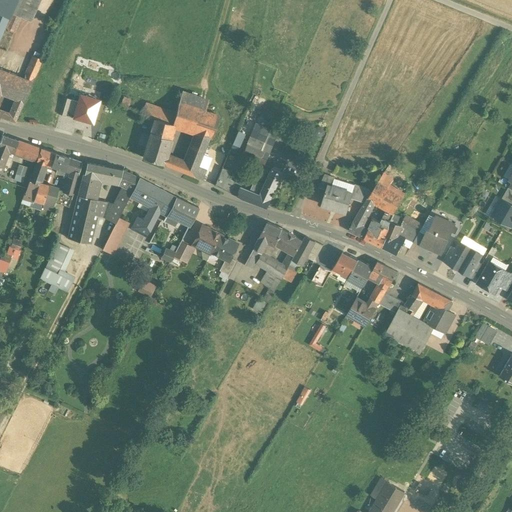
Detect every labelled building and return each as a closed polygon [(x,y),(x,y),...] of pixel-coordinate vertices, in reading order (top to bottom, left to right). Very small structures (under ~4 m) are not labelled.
[(17,0),(0,40),(0,49),(9,52),(23,18),(31,22),(40,0),(17,0)] [(0,0),(0,40),(17,0),(0,0)] [(33,57),(26,74),(28,75),(35,78),(42,61),(33,57)] [(0,89),(0,93),(2,94),(11,74),(7,72),(0,89)] [(26,80),(11,74),(2,94),(15,99),(24,102),(33,82),(26,80)] [(182,92),(178,104),(194,109),(204,112),(208,100),(182,92)] [(132,101),(116,94),(113,102),(128,109),(132,101)] [(74,117),(92,122),(99,101),(80,95),(78,102),(74,117)] [(9,114),(2,112),(0,115),(0,120),(14,125),(18,118),(17,117),(24,102),(15,99),(9,114)] [(74,117),(78,102),(67,99),(62,117),(73,120),(74,117)] [(127,111),(153,120),(154,118),(172,124),(175,112),(148,103),(147,106),(132,101),(128,109),(127,111)] [(175,112),(172,124),(173,125),(188,130),(188,129),(194,110),(194,109),(178,104),(175,112)] [(204,112),(194,109),(194,110),(188,129),(188,130),(196,132),(208,136),(212,138),(219,117),(204,112)] [(153,120),(150,132),(169,139),(173,125),(172,124),(154,118),(153,120)] [(250,136),(273,146),(278,133),(255,123),(250,136)] [(169,139),(150,132),(143,157),(163,164),(165,156),(169,139)] [(182,162),(179,170),(193,176),(197,164),(208,136),(196,132),(185,161),(182,160),(182,162)] [(237,132),(235,136),(236,136),(229,151),(235,153),(238,147),(244,135),(237,132)] [(25,143),(1,135),(0,138),(0,147),(8,150),(21,155),(25,143)] [(39,148),(25,143),(21,155),(31,158),(35,159),(39,148)] [(269,153),(247,144),(242,155),(249,158),(252,152),(267,159),(269,153)] [(8,150),(0,147),(0,163),(2,165),(8,150)] [(61,155),(41,149),(30,181),(39,184),(47,164),(50,165),(49,165),(57,168),(61,155)] [(267,159),(252,152),(249,158),(264,165),(267,159)] [(69,158),(61,155),(57,168),(64,171),(65,171),(69,158)] [(182,162),(165,156),(163,164),(179,170),(182,162)] [(81,163),(69,158),(65,171),(69,173),(70,170),(78,173),(81,163)] [(113,168),(86,163),(78,196),(89,199),(89,198),(94,176),(111,180),(113,168)] [(13,180),(23,184),(28,168),(19,164),(13,180)] [(205,167),(197,164),(193,176),(200,179),(205,167)] [(122,170),(113,168),(111,180),(118,183),(122,170)] [(242,184),(227,178),(230,171),(222,168),(218,177),(214,186),(236,196),(240,187),(241,187),(242,184)] [(241,187),(240,187),(236,196),(267,208),(282,173),(272,168),(264,185),(260,195),(251,191),(241,187)] [(69,173),(64,192),(73,194),(78,173),(70,170),(69,173)] [(138,178),(122,170),(118,183),(124,186),(115,204),(110,215),(111,215),(118,217),(130,195),(138,178)] [(334,178),(323,174),(318,188),(325,190),(327,185),(331,186),(334,178)] [(383,174),(378,182),(386,187),(391,179),(383,174)] [(175,197),(138,178),(130,195),(150,206),(149,209),(143,219),(152,224),(159,210),(167,214),(175,197)] [(30,181),(29,180),(26,191),(45,197),(48,187),(39,184),(30,181)] [(264,185),(255,181),(251,191),(260,195),(264,185)] [(372,191),(367,199),(374,203),(389,211),(393,213),(403,197),(386,187),(378,182),(372,191)] [(331,186),(327,185),(325,190),(320,205),(346,213),(351,199),(353,193),(352,193),(331,186)] [(372,191),(354,185),(352,193),(353,193),(351,199),(364,203),(367,199),(372,191)] [(58,189),(48,187),(45,197),(47,197),(55,199),(58,189)] [(511,190),(509,188),(508,188),(501,199),(511,205),(511,190)] [(45,197),(26,191),(24,198),(42,203),(45,197)] [(89,199),(78,196),(76,205),(81,207),(103,213),(110,215),(115,204),(89,198),(89,199)] [(198,207),(176,197),(175,197),(167,214),(166,214),(178,220),(189,225),(198,207)] [(42,203),(24,198),(21,207),(39,212),(42,203)] [(374,203),(367,199),(364,203),(360,209),(367,214),(374,203)] [(511,205),(501,199),(495,210),(496,210),(493,216),(511,226),(511,223),(511,205)] [(81,207),(76,205),(69,238),(91,244),(96,216),(80,211),(81,207)] [(103,213),(81,207),(80,211),(96,216),(102,218),(103,213)] [(360,209),(356,216),(353,221),(363,226),(367,214),(360,209)] [(389,211),(384,220),(389,222),(390,220),(392,218),(394,214),(393,213),(389,211)] [(178,220),(166,214),(163,221),(164,221),(174,226),(178,220)] [(401,217),(394,214),(392,218),(390,220),(389,222),(401,227),(403,222),(406,216),(402,214),(401,217)] [(118,217),(111,215),(108,220),(109,221),(109,220),(115,223),(118,217)] [(423,226),(406,216),(403,222),(419,231),(423,226)] [(115,223),(106,242),(115,247),(128,223),(127,223),(118,218),(119,217),(118,217),(115,223)] [(143,219),(138,217),(134,226),(133,226),(133,227),(147,234),(152,224),(143,219)] [(376,233),(384,237),(389,222),(384,220),(381,219),(376,233)] [(454,230),(435,219),(425,235),(420,244),(439,255),(454,230)] [(282,229),(268,221),(256,242),(264,246),(266,244),(270,236),(277,240),(282,229)] [(363,226),(353,221),(348,230),(358,235),(363,226)] [(401,227),(389,222),(384,237),(394,241),(398,234),(401,227)] [(412,243),(419,231),(403,222),(401,227),(398,234),(404,237),(405,240),(402,244),(409,250),(412,243)] [(376,233),(363,226),(358,235),(382,247),(386,239),(384,238),(384,237),(376,233)] [(220,236),(202,227),(192,245),(210,254),(219,236),(220,236)] [(302,240),(282,229),(277,240),(297,251),(302,240)] [(425,235),(419,231),(412,243),(418,247),(420,244),(425,235)] [(394,241),(384,237),(384,238),(386,239),(382,247),(396,254),(401,244),(402,244),(405,240),(404,237),(398,234),(394,241)] [(236,244),(219,236),(211,252),(225,259),(228,260),(229,258),(236,244)] [(270,236),(266,244),(272,247),(275,244),(286,250),(295,255),(297,251),(277,240),(270,236)] [(314,241),(305,236),(295,255),(292,260),(300,264),(301,265),(314,241)] [(13,238),(0,267),(0,270),(4,273),(11,257),(15,258),(22,242),(13,238)] [(115,247),(106,242),(102,249),(112,254),(115,247)] [(264,246),(256,242),(253,248),(261,252),(264,246)] [(449,262),(448,263),(458,269),(471,248),(461,242),(456,249),(449,262)] [(192,249),(180,243),(175,252),(180,255),(179,258),(186,261),(192,249)] [(54,245),(44,267),(45,268),(51,256),(57,259),(63,262),(67,251),(54,245)] [(451,246),(443,259),(449,262),(456,249),(451,246)] [(253,248),(250,253),(258,257),(261,252),(253,248)] [(471,248),(458,269),(468,275),(469,274),(477,261),(481,254),(471,248)] [(165,249),(160,258),(170,262),(173,257),(175,253),(165,249)] [(280,263),(288,268),(289,266),(292,260),(295,255),(286,250),(280,263)] [(280,263),(261,252),(258,257),(255,262),(265,268),(282,278),(288,268),(280,263)] [(342,252),(333,268),(348,276),(357,260),(342,252)] [(258,257),(250,253),(242,266),(250,270),(255,262),(258,257)] [(57,259),(51,256),(45,268),(46,269),(44,273),(49,275),(51,271),(57,259)] [(228,260),(225,259),(219,271),(228,276),(235,261),(229,258),(228,260)] [(63,262),(57,259),(51,271),(57,274),(59,270),(63,262)] [(292,260),(289,266),(295,269),(297,270),(300,264),(292,260)] [(373,269),(357,260),(348,276),(347,278),(362,287),(370,274),(373,269)] [(397,272),(377,261),(373,269),(370,274),(376,278),(381,280),(390,285),(397,272)] [(477,261),(469,274),(474,277),(482,264),(477,261)] [(496,268),(489,264),(478,283),(484,286),(486,285),(495,291),(498,286),(506,272),(499,267),(496,268)] [(506,272),(498,286),(506,291),(511,281),(511,265),(510,264),(506,272)] [(331,272),(319,265),(309,282),(321,289),(331,272)] [(295,269),(289,266),(288,268),(282,278),(279,284),(284,287),(295,269)] [(75,277),(59,270),(57,274),(51,271),(49,275),(44,273),(46,269),(45,268),(44,267),(41,275),(56,281),(54,285),(69,291),(75,277)] [(282,278),(265,268),(257,282),(265,287),(274,292),(279,284),(282,278)] [(156,286),(144,279),(137,291),(150,298),(156,286)] [(390,285),(381,280),(370,298),(379,303),(385,293),(387,289),(390,285)] [(435,292),(418,283),(410,297),(406,304),(405,305),(413,311),(421,299),(425,301),(426,300),(430,302),(435,292)] [(274,292),(265,287),(259,299),(267,304),(274,292)] [(440,294),(435,292),(430,302),(433,304),(434,304),(440,294)] [(402,302),(385,293),(379,303),(378,304),(396,313),(399,309),(402,302)] [(452,300),(440,294),(434,304),(433,304),(425,318),(430,320),(429,322),(435,326),(445,331),(454,315),(446,311),(452,300)] [(367,303),(357,297),(347,313),(366,325),(378,304),(379,303),(370,298),(367,303)] [(406,304),(402,302),(399,309),(411,315),(413,311),(405,305),(406,304)] [(399,309),(396,313),(384,335),(420,354),(435,326),(429,322),(428,324),(411,315),(399,309)] [(473,336),(481,340),(488,326),(482,323),(473,336)] [(488,326),(481,340),(490,345),(497,331),(488,326)] [(332,333),(326,330),(315,352),(326,358),(329,351),(324,348),(332,333)] [(511,354),(500,376),(511,382),(511,354)] [(307,412),(316,397),(310,393),(301,408),(307,412)] [(479,401),(475,410),(492,419),(497,410),(479,401)] [(369,511),(393,511),(405,492),(388,482),(369,511)]
